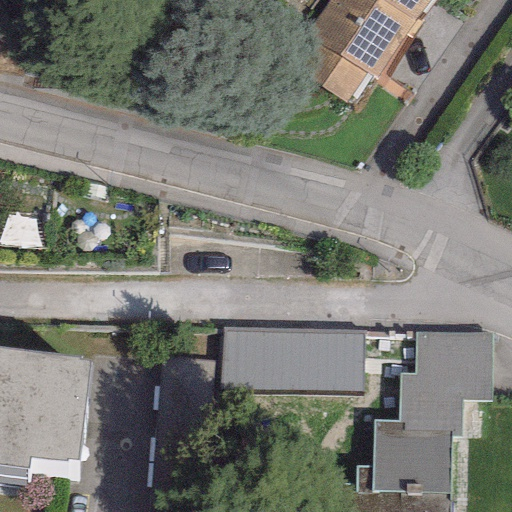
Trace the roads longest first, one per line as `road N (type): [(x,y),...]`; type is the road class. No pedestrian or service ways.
road 1 (residential): [(504,296),(413,245),(0,122)]
road 2 (residential): [(504,296),(0,297)]
road 3 (unknown): [(350,226),(496,0)]
